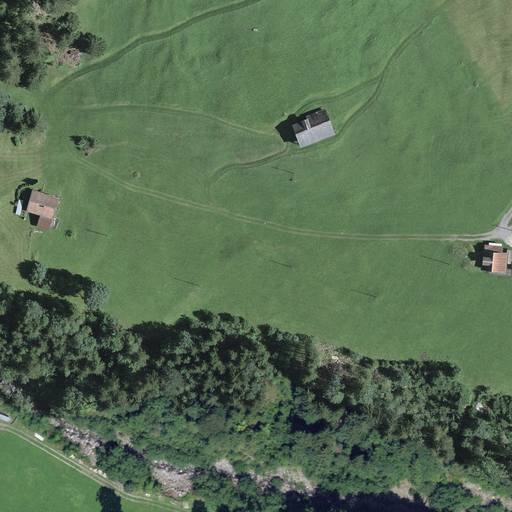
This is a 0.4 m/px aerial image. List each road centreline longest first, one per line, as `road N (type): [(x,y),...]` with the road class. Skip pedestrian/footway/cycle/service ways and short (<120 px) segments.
road 1 (track): [(511,211),(503,226),(507,237),(334,234),(226,213),(208,194),(221,170),(336,137),(372,98),(397,52),(451,0)]
road 2 (track): [(288,151),(204,117),(131,108),(73,112),(56,103),(63,83),(139,39),(248,0)]
road 3 (track): [(259,137),(307,104),(383,77)]
